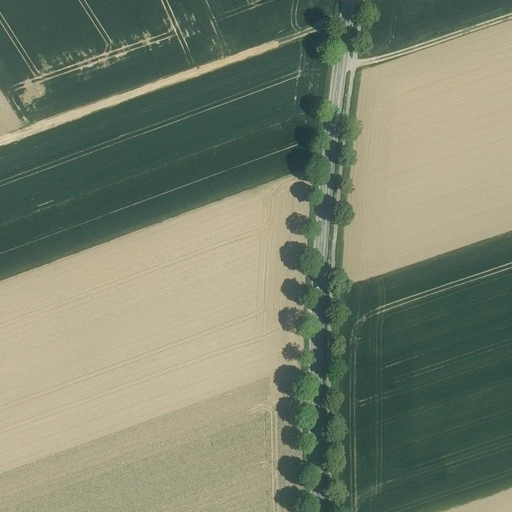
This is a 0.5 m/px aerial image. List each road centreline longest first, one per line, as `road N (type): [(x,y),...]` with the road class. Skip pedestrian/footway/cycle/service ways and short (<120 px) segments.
road 1 (secondary): [(352,0),(320,254),(319,511)]
road 2 (track): [(348,27),(322,23),(0,140)]
road 3 (track): [(342,62),(366,63),(511,16)]
